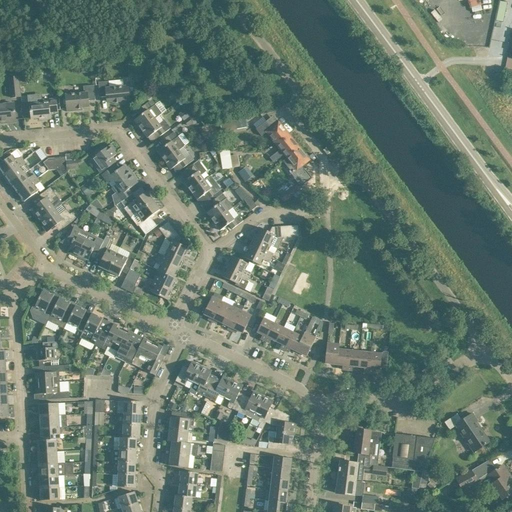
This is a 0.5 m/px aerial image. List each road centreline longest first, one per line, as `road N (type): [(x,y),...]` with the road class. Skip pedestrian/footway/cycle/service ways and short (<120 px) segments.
road 1 (residential): [(0,142),(117,137),(208,254)]
road 2 (tertiary): [(355,0),(511,211)]
road 3 (unclassified): [(230,0),(364,181)]
road 4 (unclassified): [(364,181),(485,344)]
road 5 (residential): [(485,344),(409,403),(317,403)]
road 6 (residential): [(156,511),(149,397),(180,335)]
road 7 (residential): [(208,254),(268,212),(326,208),(323,176)]
road 8 (residential): [(317,403),(300,387),(180,335)]
road 9 (residential): [(171,330),(39,262)]
road 10 (residential): [(15,304),(24,438)]
